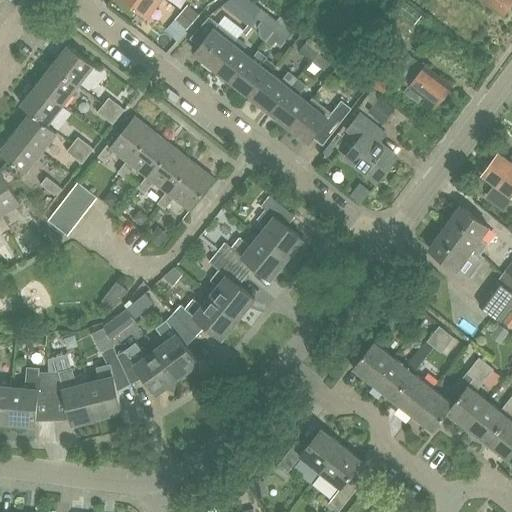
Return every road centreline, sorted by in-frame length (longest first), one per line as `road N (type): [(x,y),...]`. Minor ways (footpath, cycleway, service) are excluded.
road 1 (residential): [(383,244),(71,0)]
road 2 (residential): [(451,498),(380,442),(378,421),(358,405),(336,407),(284,367)]
road 3 (residential): [(511,73),(383,244)]
road 4 (residential): [(284,367),(208,459),(157,483)]
road 5 (residential): [(383,244),(284,367)]
road 6 (residential): [(157,483),(0,467)]
